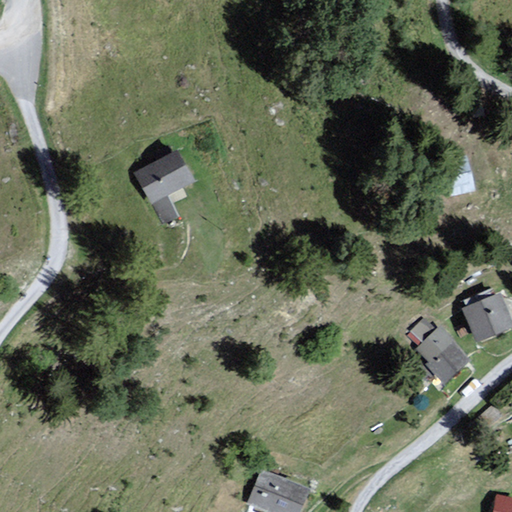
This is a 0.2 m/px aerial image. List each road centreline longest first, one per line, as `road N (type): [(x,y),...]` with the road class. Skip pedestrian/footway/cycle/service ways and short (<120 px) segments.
road 1 (unclassified): [(0,339),(56,267),(58,207),(17,41)]
road 2 (unclassified): [(511,365),(375,479),(353,511)]
road 3 (unclassified): [(442,0),(454,51),(475,75),(511,92)]
